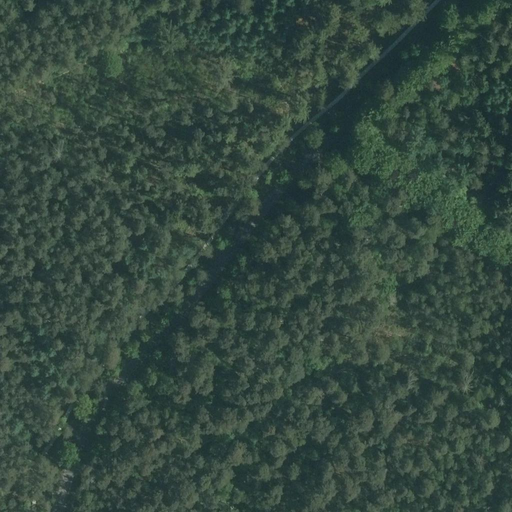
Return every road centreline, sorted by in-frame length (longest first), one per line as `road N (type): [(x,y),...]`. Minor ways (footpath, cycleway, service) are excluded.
road 1 (tertiary): [(58,511),(75,452),(110,390),(287,182),(476,0)]
road 2 (track): [(346,124),(511,250)]
